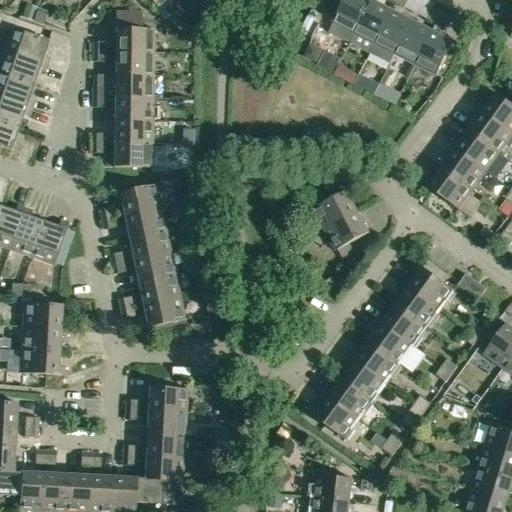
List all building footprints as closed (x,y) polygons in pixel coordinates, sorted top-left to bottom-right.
[(168,0),(147,0),(159,10),(168,0)] [(353,35),(371,1),(368,0),(344,0),(332,24),(353,35)] [(407,0),(396,0),(395,4),(404,8),(407,0)] [(371,1),(353,35),(374,45),(391,11),(371,1)] [(427,20),(436,25),(442,13),(433,9),(427,20)] [(37,10),(33,22),(42,25),(46,13),(37,10)] [(391,11),(374,45),(394,56),(411,21),(391,11)] [(115,53),(153,54),(153,30),(141,30),(141,13),(115,13),(115,53)] [(450,18),(442,13),(436,25),(445,29),(450,18)] [(411,21),(394,56),(415,66),(432,32),(411,21)] [(12,29),(4,52),(46,67),(48,59),(43,57),(48,42),(12,29)] [(432,32),(415,66),(436,76),(453,42),(432,32)] [(93,43),(93,53),(106,53),(106,43),(93,43)] [(4,52),(0,64),(0,74),(33,86),(38,72),(43,74),(46,67),(4,52)] [(93,53),(93,63),(106,63),(106,53),(93,53)] [(153,77),(153,54),(115,53),(114,76),(153,77)] [(33,86),(0,74),(0,98),(31,110),(34,102),(28,100),(33,86)] [(114,99),(152,100),(153,77),(114,76),(114,99)] [(92,99),(105,99),(105,89),(92,89),(92,99)] [(476,109),(511,135),(511,106),(495,94),(486,106),(481,103),(476,109)] [(0,98),(0,123),(18,129),(23,115),(28,117),(31,110),(0,98)] [(92,99),(92,109),(105,109),(105,99),(92,99)] [(114,122),(152,122),(152,100),(114,99),(114,122)] [(499,154),(511,135),(476,109),(472,116),(477,119),(468,131),(499,154)] [(114,122),(114,145),(152,145),(152,122),(114,122)] [(18,129),(0,123),(0,148),(16,154),(19,146),(13,144),(18,129)] [(485,173),(499,154),(468,131),(459,144),(454,140),(449,146),(485,173)] [(92,134),(92,144),(104,144),(105,134),(92,134)] [(104,144),(92,144),(91,154),(104,154),(104,144)] [(151,169),(152,145),(114,145),(113,168),(151,169)] [(441,168),(472,191),(485,173),(449,146),(445,153),(449,156),(441,168)] [(472,191),(441,168),(432,180),(427,177),(422,184),(458,210),(472,191)] [(118,193),(123,216),(160,208),(155,186),(118,193)] [(313,210),(324,231),(358,214),(346,192),(326,203),(322,194),(311,200),(315,209),(313,210)] [(14,213),(0,207),(0,248),(9,251),(23,209),(16,207),(14,213)] [(165,231),(160,208),(123,216),(128,238),(165,231)] [(9,251),(30,259),(43,223),(29,218),(31,212),(23,209),(9,251)] [(99,211),(101,221),(114,219),(112,209),(99,211)] [(358,214),(324,231),(335,252),(338,251),(342,259),(353,254),(349,245),(369,235),(358,214)] [(116,228),(114,219),(101,221),(103,231),(116,228)] [(57,228),(43,223),(30,259),(53,267),(68,225),(59,222),(57,228)] [(479,235),(489,243),(495,235),(485,227),(479,235)] [(170,253),(165,231),(128,238),(133,261),(170,253)] [(511,237),(504,232),(499,240),(509,248),(511,243),(511,237)] [(175,276),(170,253),(133,261),(137,284),(175,276)] [(108,256),(111,266),(123,263),(121,254),(108,256)] [(125,273),(123,263),(111,266),(113,276),(125,273)] [(405,283),(440,309),(454,291),(441,281),(423,269),(414,281),(409,277),(405,283)] [(486,289),(466,275),(458,286),(478,301),(486,289)] [(137,284),(142,306),(180,299),(175,276),(137,284)] [(427,328),(440,309),(405,283),(400,290),(404,294),(396,306),(427,328)] [(21,298),(22,285),(12,284),(11,297),(21,298)] [(22,285),(21,298),(31,298),(32,285),(22,285)] [(119,300),(121,310),(133,307),(131,298),(119,300)] [(184,321),(180,299),(142,306),(147,329),(184,321)] [(22,327),(66,330),(66,321),(60,321),(61,305),(23,303),(22,327)] [(413,347),(427,328),(396,306),(387,318),(382,314),(377,321),(413,347)] [(133,307),(121,310),(122,320),(135,317),(133,307)] [(400,365),(413,347),(377,321),(373,327),(378,330),(369,343),(400,365)] [(474,323),(469,331),(479,339),(485,331),(474,323)] [(503,369),(511,356),(511,328),(507,325),(484,355),(503,369)] [(66,330),(22,327),(20,351),(58,352),(59,337),(66,338),(66,330)] [(473,347),(479,339),(469,331),(463,339),(473,347)] [(400,365),(369,343),(360,355),(355,351),(350,358),(386,384),(400,365)] [(58,352),(20,351),(19,374),(64,376),(64,368),(58,367),(58,352)] [(511,356),(503,369),(511,376),(511,356)] [(372,403),(386,384),(350,358),(345,364),(351,368),(341,380),(372,403)] [(448,360),(442,368),(452,375),(458,368),(448,360)] [(446,383),(452,375),(442,368),(436,376),(446,383)] [(359,421),(372,403),(341,380),(333,392),(328,388),(323,395),(359,421)] [(149,387),(147,412),(186,414),(187,389),(149,387)] [(345,440),(359,421),(323,395),(319,401),(324,405),(314,417),(345,440)] [(420,396),(414,405),(425,412),(431,404),(420,396)] [(126,401),(126,411),(138,412),(139,402),(126,401)] [(0,426),(15,427),(16,403),(0,402),(0,426)] [(425,412),(414,405),(408,413),(419,420),(425,412)] [(138,422),(138,412),(126,411),(125,421),(138,422)] [(147,412),(146,435),(185,437),(186,414),(147,412)] [(25,418),(24,428),(37,428),(38,418),(25,418)] [(484,447),(511,455),(511,431),(491,425),(484,447)] [(0,449),(14,450),(15,427),(0,426),(0,449)] [(37,439),(37,428),(24,428),(24,438),(37,439)] [(394,433),(388,441),(398,449),(404,441),(394,433)] [(183,459),(185,437),(146,435),(145,457),(183,459)] [(392,457),(398,449),(388,441),(382,450),(392,457)] [(124,446),(123,456),(136,457),(136,447),(124,446)] [(511,455),(484,447),(477,470),(511,480),(511,455)] [(0,471),(13,473),(14,450),(0,449),(0,471)] [(35,464),(45,465),(45,452),(36,452),(35,464)] [(45,452),(45,465),(54,465),(55,453),(45,452)] [(90,467),(91,455),(81,454),(80,467),(90,467)] [(91,455),(90,467),(100,468),(101,455),(91,455)] [(135,466),(136,457),(123,456),(123,466),(135,466)] [(145,457),(144,479),(173,481),(173,482),(182,483),(183,459),(145,457)] [(511,487),(511,480),(477,470),(471,492),(507,503),(511,487)] [(0,496),(19,497),(21,473),(13,473),(0,471),(0,496)] [(21,473),(19,497),(19,511),(30,511),(42,511),(44,474),(21,473)] [(64,511),(67,475),(44,474),(42,511),(64,511)] [(87,511),(90,477),(67,475),(64,511),(87,511)] [(214,475),(214,485),(226,485),(226,475),(214,475)] [(312,500),(350,504),(353,480),(315,476),(312,500)] [(110,511),(113,478),(90,477),(87,511),(110,511)] [(137,479),(113,478),(110,511),(134,511),(135,503),(137,479)] [(137,479),(135,503),(172,505),(173,482),(173,481),(144,479),(137,479)] [(374,492),(375,482),(362,481),(361,491),(374,492)] [(226,495),(226,485),(214,485),(213,495),(226,495)] [(504,511),(507,503),(471,492),(464,511),(504,511)] [(349,511),(350,504),(312,500),(310,511),(349,511)]
